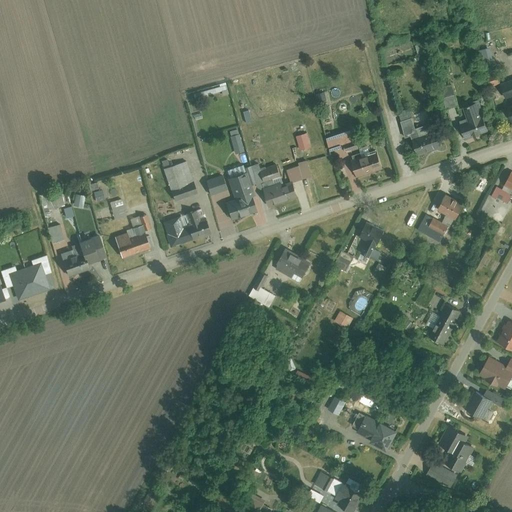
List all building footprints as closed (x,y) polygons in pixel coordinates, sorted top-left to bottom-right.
[(481,52),(487,71),(496,69),(490,50),(481,52)] [(511,86),(503,89),(506,99),(511,96),(511,86)] [(476,103),(463,107),(469,122),(461,125),(466,139),(489,131),(485,117),(481,118),(476,103)] [(505,110),(497,112),(500,122),(508,119),(505,110)] [(411,119),(400,123),(405,137),(416,133),(411,119)] [(412,139),(418,156),(443,146),(437,130),(428,133),(425,125),(417,128),(420,136),(412,139)] [(326,140),(330,151),(343,147),(346,156),(359,151),(353,132),(326,140)] [(231,138),(235,156),(246,153),(242,136),(231,138)] [(296,139),(300,152),(311,149),(307,136),(296,139)] [(351,162),(356,178),(383,169),(378,154),(351,162)] [(187,160),(171,166),(170,162),(162,164),(175,202),(199,194),(187,160)] [(312,179),(307,163),(299,166),(304,181),(312,179)] [(257,172),(261,183),(280,176),(276,165),(257,172)] [(287,172),(291,183),(302,180),(298,168),(287,172)] [(242,173),(228,178),(235,200),(226,204),(231,219),(256,211),(251,195),(249,196),(242,173)] [(503,186),(511,190),(511,203),(511,205),(511,174),(511,173),(503,186)] [(206,184),(210,197),(227,191),(223,179),(206,184)] [(263,193),(268,207),(298,197),(293,183),(263,193)] [(39,198),(45,215),(64,208),(58,192),(39,198)] [(76,195),(73,205),(82,208),(85,198),(76,195)] [(446,198),(438,211),(455,221),(463,208),(446,198)] [(123,207),(115,209),(113,202),(98,206),(100,214),(112,211),(115,223),(126,220),(123,207)] [(189,227),(182,229),(178,218),(164,223),(168,234),(167,235),(171,246),(210,233),(205,218),(199,220),(196,211),(187,214),(190,223),(188,224),(189,227)] [(154,231),(149,217),(141,220),(146,233),(154,231)] [(427,218),(421,229),(442,240),(448,230),(427,218)] [(116,243),(121,258),(149,249),(144,234),(143,235),(139,224),(132,226),(136,237),(116,243)] [(52,243),(63,240),(59,225),(48,228),(52,243)] [(366,225),(359,240),(377,248),(384,233),(366,225)] [(84,252),(87,262),(106,256),(99,236),(80,243),(84,252)] [(344,249),(340,258),(352,264),(356,255),(344,249)] [(369,249),(364,259),(374,264),(379,254),(369,249)] [(284,250),(275,268),(300,281),(310,263),(284,250)] [(72,256),(71,251),(61,254),(69,276),(90,269),(87,262),(84,252),(72,256)] [(32,266),(24,269),(33,295),(49,289),(45,275),(51,273),(46,256),(31,261),(32,266)] [(33,295),(24,269),(17,271),(15,267),(1,272),(6,288),(13,286),(18,300),(33,295)] [(263,275),(250,296),(269,308),(276,297),(263,289),(269,279),(263,275)] [(437,281),(432,291),(445,298),(450,288),(437,281)] [(0,303),(5,301),(5,299),(9,297),(6,288),(2,289),(0,284),(0,303)] [(447,307),(431,332),(446,341),(461,315),(447,307)] [(343,312),(337,322),(348,328),(353,318),(343,312)] [(511,325),(507,323),(496,343),(511,351),(511,325)] [(486,362),(478,376),(504,391),(511,378),(511,362),(506,372),(486,362)] [(475,392),(464,411),(481,420),(492,402),(475,392)] [(504,400),(492,394),(489,400),(501,406),(504,400)] [(365,418),(356,435),(386,451),(395,433),(365,418)] [(461,470),(463,467),(473,448),(463,442),(466,436),(449,427),(446,434),(441,444),(452,450),(445,462),(461,470)] [(432,460),(424,474),(446,486),(454,472),(432,460)] [(322,473),(314,487),(326,494),(334,481),(322,473)] [(334,501),(338,503),(336,508),(343,511),(350,511),(352,509),(353,510),(361,494),(342,485),(334,501)] [(246,487),(236,504),(249,511),(269,511),(274,504),(246,487)]
